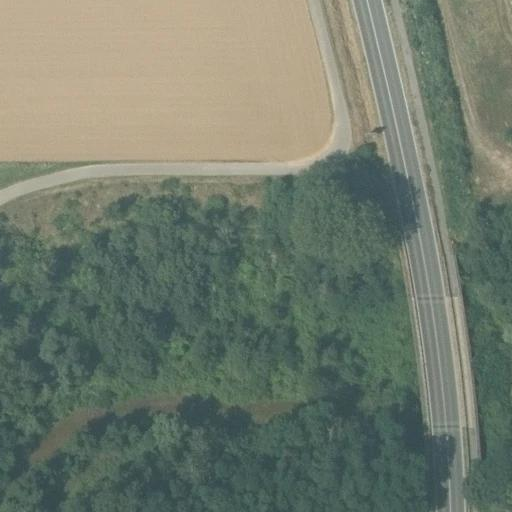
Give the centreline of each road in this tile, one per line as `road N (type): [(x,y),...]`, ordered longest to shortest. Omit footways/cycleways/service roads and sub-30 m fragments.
road 1 (track): [(0,499),(9,472),(54,430),(95,407),(145,398),(378,418),(493,411)]
road 2 (secondary): [(450,511),(432,299),(363,0)]
road 3 (track): [(0,209),(61,182),(309,177),(329,168),(345,126),(314,0)]
road 4 (track): [(429,0),(464,128),(488,178)]
